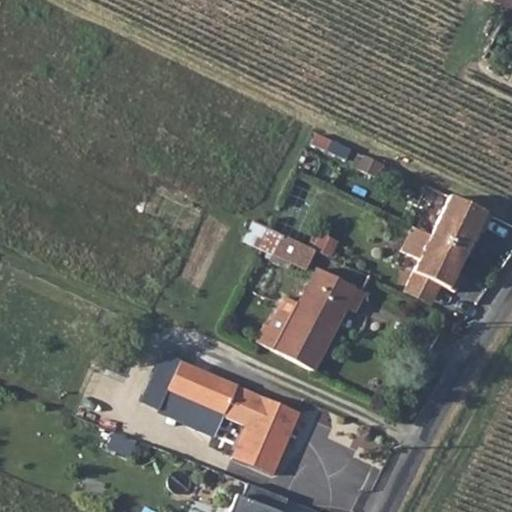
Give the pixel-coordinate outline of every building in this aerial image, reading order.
[(485,0),(505,10),(510,0),(485,0)] [(491,216),(449,195),(430,236),(466,253),(477,229),(483,232),(491,216)] [(412,253),(421,233),(407,227),(398,247),(412,253)] [(274,254),(306,269),(315,250),(283,235),(274,254)] [(466,253),(430,236),(406,285),(434,298),(440,285),(455,292),(462,277),(455,274),(466,253)] [(364,292),(317,267),(302,296),(341,315),(345,307),(354,311),(364,292)] [(264,323),(255,341),(312,369),(341,315),(302,296),(298,302),(283,295),(268,325),(264,323)] [(222,415),(236,386),(160,350),(135,402),(179,423),(190,400),(222,415)] [(222,415),(245,426),(258,396),(236,386),(222,415)] [(296,413),(258,396),(245,426),(232,457),(269,474),(296,413)] [(241,484),(237,497),(226,494),(220,511),(274,511),(279,495),(241,484)]
